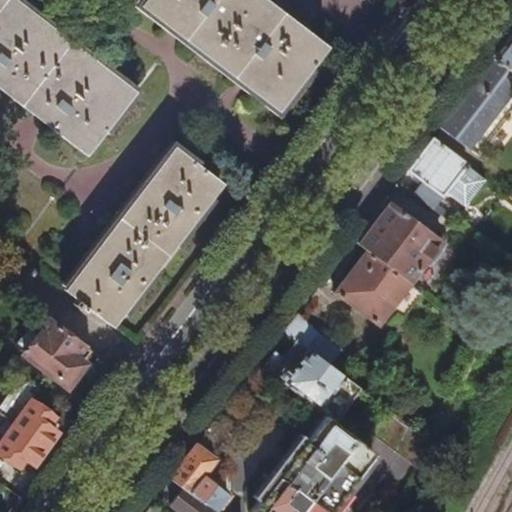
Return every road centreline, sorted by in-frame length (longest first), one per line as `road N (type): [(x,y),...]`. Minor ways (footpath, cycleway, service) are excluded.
road 1 (primary): [(97,511),(493,0)]
road 2 (primary): [(433,0),(41,511)]
